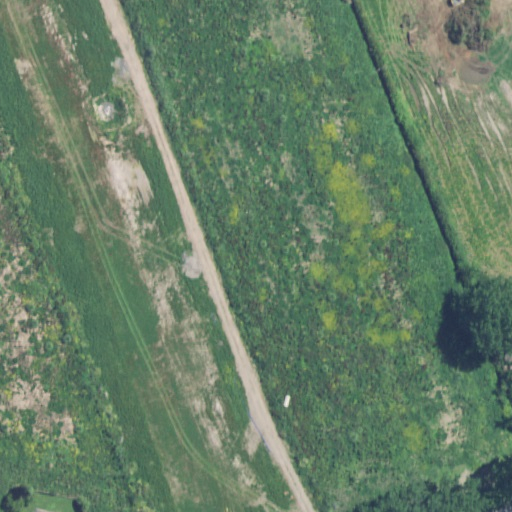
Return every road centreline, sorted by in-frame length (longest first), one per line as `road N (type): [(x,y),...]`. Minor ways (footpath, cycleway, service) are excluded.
road 1 (secondary): [(56,0),(255,511)]
road 2 (secondary): [(192,511),(6,0)]
